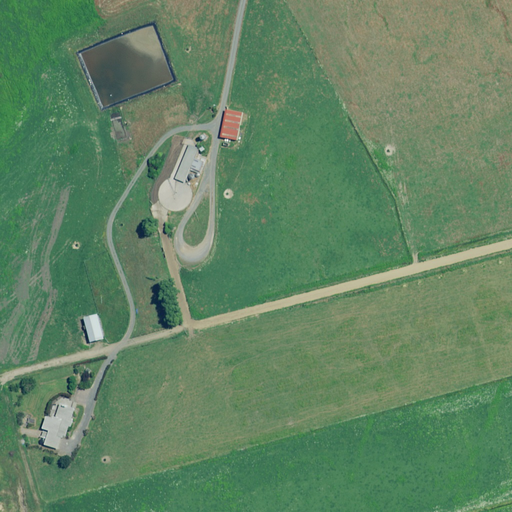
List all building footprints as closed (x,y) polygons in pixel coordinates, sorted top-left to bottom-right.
[(244,113),(228,110),(222,138),(239,141),(244,113)] [(200,149),(191,145),(177,179),(186,183),(193,168),(202,172),(207,159),(203,157),(198,155),(200,149)] [(106,339),(99,315),(86,318),(92,343),(106,339)] [(41,374),(44,384),(75,375),(73,365),(41,374)] [(62,404),(58,417),(55,417),(55,419),(48,417),(45,429),(51,431),(50,435),(44,433),(43,438),(48,439),(46,445),(60,449),(63,439),(65,439),(66,436),(68,436),(71,426),(73,427),(75,420),(73,420),(77,409),(62,404)]
